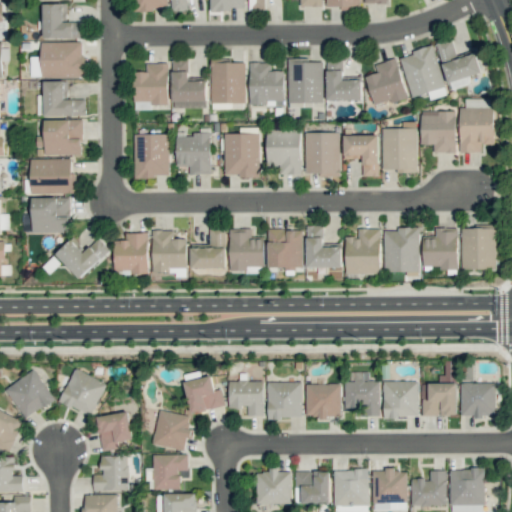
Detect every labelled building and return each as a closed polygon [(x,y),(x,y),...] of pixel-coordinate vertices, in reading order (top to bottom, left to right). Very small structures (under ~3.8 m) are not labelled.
[(133,0),(134,10),(167,10),(166,0),(133,0)] [(171,0),(171,11),(187,10),(187,0),(171,0)] [(209,0),(210,9),(244,9),(244,0),(209,0)] [(247,0),(248,9),(264,9),(264,0),(247,0)] [(66,3),(43,3),(43,37),(82,38),(83,22),(66,21),(66,3)] [(482,74),(475,53),(457,58),(451,39),(436,43),(448,84),(482,74)] [(83,41),(41,42),(41,77),(84,76),(83,41)] [(411,96),(444,87),(433,46),(400,55),(411,96)] [(288,102),(323,102),(322,61),(309,61),(309,57),(288,57),(288,102)] [(407,98),(396,58),(374,64),(377,73),(366,76),(373,104),(390,100),(391,102),(407,98)] [(206,80),(188,80),(188,59),(172,60),(173,108),(206,107),(206,80)] [(245,61),(211,60),(211,102),(245,102),(245,61)] [(343,79),(343,61),(326,61),(327,100),(362,99),(361,79),(343,79)] [(284,71),(271,71),(271,63),(250,62),(249,104),(284,105),(284,71)] [(168,102),(168,63),(145,63),(145,71),(133,71),(134,103),(168,102)] [(85,115),(85,99),(67,99),(66,81),(44,81),(44,95),(38,95),(38,116),(85,115)] [(459,107),(460,152),(482,151),(482,144),(495,144),(494,106),(459,107)] [(455,110),(421,111),(421,144),(433,144),(434,152),(456,152),(455,110)] [(82,119),(45,119),(44,136),(36,136),(36,154),(82,155),(82,119)] [(417,171),(417,128),(382,128),(382,168),(396,168),(396,172),(417,171)] [(266,164),(280,164),(280,174),(300,174),(301,130),(267,129),(266,164)] [(305,132),(305,172),(318,172),(318,176),(340,176),(339,131),(305,132)] [(224,133),(225,176),(260,175),(259,132),(224,133)] [(134,177),(169,176),(169,133),(134,134),(134,177)] [(210,133),(176,134),(177,166),(189,165),(189,174),(211,173),(210,133)] [(378,176),(379,135),(344,134),(343,158),(362,158),(362,176),(378,176)] [(73,158),(30,158),(31,194),(74,193),(73,158)] [(33,233),(70,232),(69,197),(32,197),(33,233)] [(323,225),(307,225),(306,266),(341,267),(342,245),(322,244),(323,225)] [(190,246),(191,268),(226,267),(225,226),(209,227),(209,245),(190,246)] [(423,236),(422,267),(457,268),(458,227),(435,227),(435,237),(423,236)] [(495,268),(496,228),(461,227),(461,268),(495,268)] [(230,270),(246,270),(246,266),(264,266),(264,237),(252,237),(251,228),(229,228),(230,270)] [(380,228),(358,228),(358,236),(345,236),(346,273),(380,272),(380,228)] [(384,228),(384,271),(419,271),(419,228),(384,228)] [(169,272),(169,267),(186,267),(187,238),(173,238),(174,230),(152,229),(151,271),(169,272)] [(302,268),(303,229),(268,229),(267,267),(302,268)] [(147,232),(126,233),(126,240),(114,240),(114,272),(148,271),(147,232)] [(56,253),(79,279),(111,250),(99,237),(85,251),(73,238),(56,253)] [(456,415),(457,361),(445,360),(445,374),(439,374),(439,383),(422,383),(422,415),(456,415)] [(91,416),(106,383),(75,368),(59,401),(91,416)] [(24,418),(54,400),(36,369),(6,386),(24,418)] [(344,381),(345,409),(363,408),(363,416),(380,415),(379,380),(368,380),(368,371),(350,372),(350,381),(344,381)] [(222,389),(214,390),(211,375),(184,381),(190,413),(225,406),(222,389)] [(229,380),(228,407),(248,407),(247,415),(263,415),(263,380),(229,380)] [(383,417),(418,416),(418,380),(383,381),(383,417)] [(267,417),(302,418),(302,382),(268,381),(267,417)] [(496,415),(495,382),(460,382),(461,416),(496,415)] [(340,383),(305,384),(306,417),(341,417),(340,383)] [(0,447),(10,452),(23,420),(0,409),(0,447)] [(184,450),(192,416),(159,409),(152,443),(184,450)] [(101,448),(119,446),(118,441),(132,439),(129,412),(97,415),(101,448)] [(188,469),(188,454),(153,454),(153,468),(146,468),(146,481),(153,481),(153,489),(180,488),(179,469),(188,469)] [(14,456),(0,456),(0,491),(22,491),(22,475),(14,475),(14,456)] [(335,505),(369,504),(368,468),(334,470),(335,505)] [(449,469),(450,511),(463,511),(485,511),(484,468),(449,469)] [(257,503),(291,503),(291,470),(256,470),(257,503)] [(330,471),(295,470),(295,487),(301,488),(300,502),(330,503),(330,471)] [(445,470),(429,470),(430,478),(411,478),(411,505),(446,504),(445,470)] [(164,493),(164,511),(196,511),(196,493),(164,493)] [(84,494),(83,511),(116,511),(117,494),(84,494)] [(0,511),(30,511),(30,495),(11,495),(11,500),(0,500),(0,511)]
